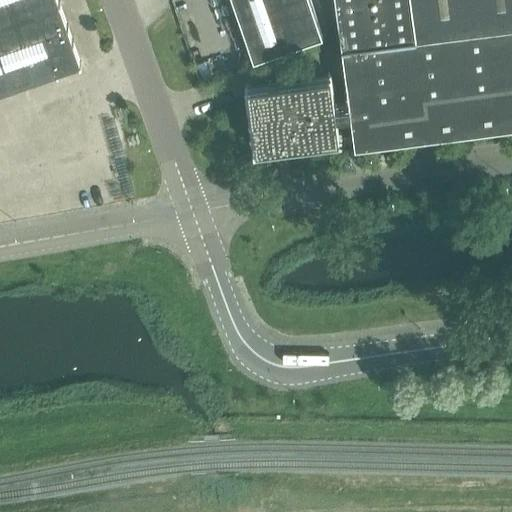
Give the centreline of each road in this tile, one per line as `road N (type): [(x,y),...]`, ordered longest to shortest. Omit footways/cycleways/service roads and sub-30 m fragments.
road 1 (unclassified): [(511,338),(286,367),(264,359),(227,310),(194,213)]
road 2 (unclassified): [(194,213),(511,161)]
road 3 (unclassified): [(194,213),(118,0)]
road 4 (unclassified): [(0,247),(194,213)]
